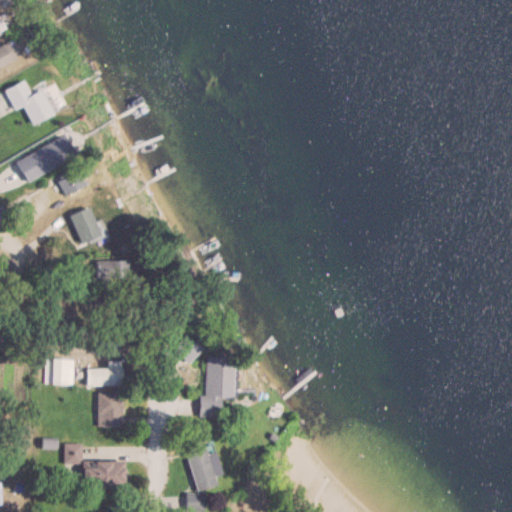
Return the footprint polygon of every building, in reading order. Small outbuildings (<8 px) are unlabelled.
[(0,66),(10,64),(5,48),(0,49),(0,66)] [(38,90),(26,95),(20,81),(1,90),(10,110),(20,106),(29,124),(49,115),(38,90)] [(59,144),(52,148),(49,142),(21,158),(33,179),(67,159),(59,144)] [(54,181),(64,196),(82,185),(72,170),(54,181)] [(65,217),(80,244),(98,234),(84,207),(65,217)] [(96,279),(112,277),(110,267),(94,270),(96,279)] [(198,417),(215,417),(215,397),(227,397),(228,358),(200,357),(198,417)] [(120,392),(95,392),(95,426),(120,426),(120,392)] [(185,511),(189,511),(202,509),(198,489),(212,486),(205,448),(183,452),(192,493),(182,495),(185,511)] [(122,461),(79,461),(79,487),(122,487),(122,461)]
